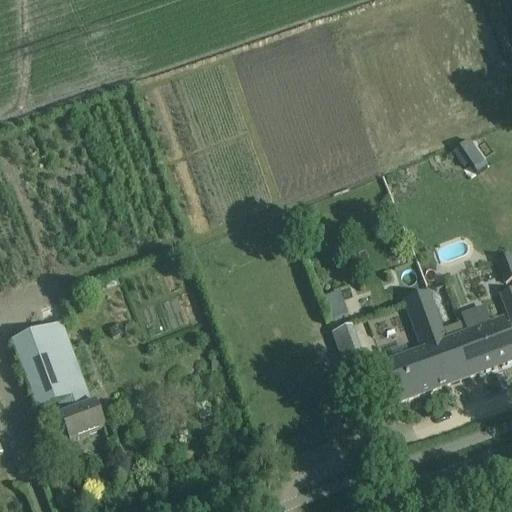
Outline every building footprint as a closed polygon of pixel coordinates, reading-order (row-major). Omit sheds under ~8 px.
[(459,151),(454,154),(464,169),(469,165),(474,173),(485,165),(470,144),(459,151)] [(511,284),(511,258),(496,264),(505,287),(511,284)] [(511,292),(501,297),(511,327),(511,292)] [(392,363),(383,366),(392,388),(398,407),(460,384),(445,343),(448,342),(445,332),(431,295),(403,305),(421,352),(411,356),(406,344),(388,351),(392,363)] [(343,319),(335,297),(322,301),(331,323),(343,319)] [(448,342),(445,343),(460,384),(511,364),(511,344),(503,321),(491,326),(467,335),(448,342)] [(379,370),(363,324),(333,334),(349,381),(379,370)] [(104,431),(97,412),(95,405),(90,407),(86,397),(88,396),(62,327),(12,346),(37,413),(63,404),(68,417),(61,419),(70,444),(104,431)]
